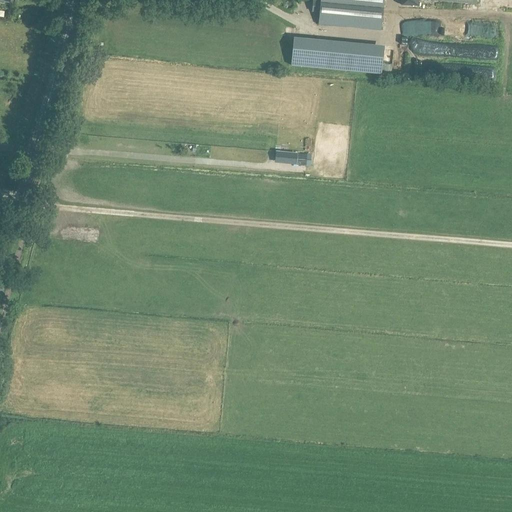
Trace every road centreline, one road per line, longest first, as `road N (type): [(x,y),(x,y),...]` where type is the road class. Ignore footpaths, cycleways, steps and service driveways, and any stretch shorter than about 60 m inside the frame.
road 1 (track): [(50,206),(511,246)]
road 2 (secondary): [(0,300),(74,0)]
road 3 (track): [(36,148),(310,169)]
road 4 (track): [(511,15),(451,13),(390,37),(318,31),(260,0)]
